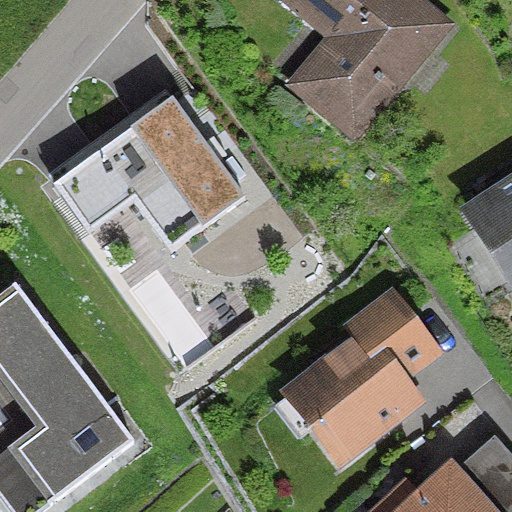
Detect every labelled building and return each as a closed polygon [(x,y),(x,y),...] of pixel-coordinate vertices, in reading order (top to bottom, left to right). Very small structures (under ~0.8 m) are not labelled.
[(299,95),(348,136),(438,28),(404,0),(282,0),(339,47),(299,95)] [(238,200),(166,104),(103,150),(135,192),(125,200),(165,254),(238,200)] [(511,184),(463,216),(511,294),(511,184)] [(49,511),(126,455),(8,297),(0,303),(0,490),(16,511),(49,511)] [(367,334),(284,396),(335,461),(408,405),(381,371),(390,364),(367,334)] [(511,440),(509,437),(477,464),(511,506),(511,440)] [(477,511),(444,476),(404,511),(477,511)]
